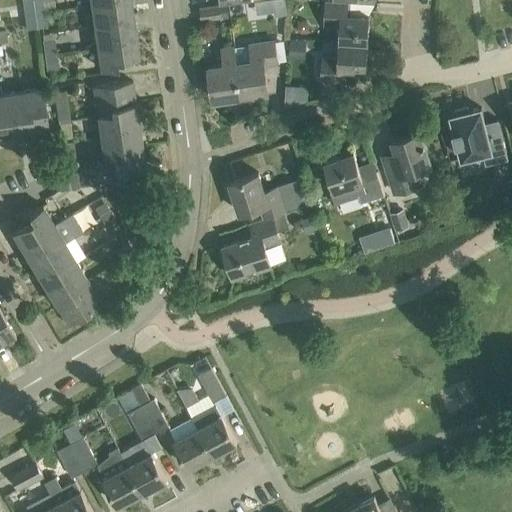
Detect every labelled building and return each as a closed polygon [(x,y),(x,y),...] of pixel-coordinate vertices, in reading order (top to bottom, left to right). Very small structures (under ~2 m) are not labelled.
[(33,0),(23,0),(25,12),(36,11),(33,0)] [(33,0),(36,11),(46,9),(44,0),(33,0)] [(108,0),(109,1),(91,3),(95,25),(112,22),(111,15),(133,12),(130,0),(108,0)] [(284,0),(272,0),(274,10),(275,15),(287,13),(284,0)] [(339,24),(338,40),(369,42),(370,14),(350,13),(351,1),(331,0),(329,0),(324,0),(323,23),(339,24)] [(222,16),(220,4),(200,6),(202,19),(222,16)] [(36,11),(38,26),(49,25),(46,9),(36,11)] [(38,26),(36,11),(25,12),(28,28),(38,26)] [(112,22),(95,25),(98,46),(115,43),(114,36),(136,33),(133,12),(111,15),(112,22)] [(115,43),(98,46),(101,68),(124,64),(123,57),(139,55),(136,33),(114,36),(115,43)] [(43,39),(45,54),(57,52),(55,37),(43,39)] [(236,61),(241,95),(269,91),(265,63),(278,61),(274,39),(250,43),(234,45),(236,61)] [(293,53),(307,54),(308,40),(293,40),(293,53)] [(369,42),(338,40),(337,57),(322,56),(321,79),(346,80),(347,68),(367,69),(369,42)] [(209,65),(214,99),(241,95),(236,61),(234,45),(222,47),(225,63),(209,65)] [(57,52),(45,54),(47,69),(59,67),(57,52)] [(132,79),(93,85),(97,114),(115,112),(114,105),(136,101),(132,79)] [(43,87),(21,90),(24,108),(31,107),(34,128),(49,126),(43,87)] [(56,90),(60,113),(71,111),(68,88),(56,90)] [(21,90),(0,93),(0,94),(2,111),(9,110),(13,131),(34,128),(31,107),(24,108),(21,90)] [(0,94),(0,133),(13,131),(9,110),(2,111),(0,94)] [(115,112),(97,114),(101,136),(118,133),(117,126),(139,123),(136,101),(114,105),(115,112)] [(456,113),(452,114),(456,129),(454,129),(457,142),(459,142),(463,156),(483,151),(486,163),(509,157),(499,118),(485,122),(481,106),(469,109),(468,106),(455,109),(456,113)] [(118,133),(101,136),(104,157),(121,154),(120,147),(142,144),(139,123),(117,126),(118,133)] [(397,152),(383,156),(394,191),(421,182),(416,168),(432,163),(421,130),(392,139),(397,152)] [(63,141),(66,156),(75,155),(73,140),(63,141)] [(121,154),(104,157),(107,179),(130,175),(129,168),(145,166),(142,144),(120,147),(121,154)] [(331,189),(335,202),(358,194),(361,202),(385,194),(377,170),(362,175),(354,152),(326,161),(335,188),(331,189)] [(77,171),(68,173),(70,188),(80,186),(77,171)] [(261,204),(265,216),(273,214),(288,209),(280,185),(265,190),(259,171),(230,181),(240,211),(261,204)] [(68,173),(58,174),(60,189),(70,188),(68,173)] [(96,206),(104,219),(115,212),(107,199),(96,206)] [(26,222),(13,230),(24,249),(43,238),(39,232),(54,223),(43,204),(23,216),(26,222)] [(394,212),(403,237),(414,233),(406,208),(394,212)] [(115,212),(104,219),(112,232),(123,225),(115,212)] [(273,214),(265,216),(250,221),(255,234),(224,244),(234,275),(275,262),(268,240),(281,236),(273,214)] [(304,218),(308,232),(320,227),(315,214),(304,218)] [(43,238),(24,249),(35,268),(54,256),(50,250),(65,241),(54,223),(39,232),(43,238)] [(54,256),(35,268),(46,286),(65,275),(61,269),(76,260),(85,255),(74,236),(65,241),(50,250),(54,256)] [(373,236),(361,239),(365,251),(376,247),(373,236)] [(129,242),(116,250),(121,258),(134,251),(129,242)] [(134,251),(121,258),(126,267),(139,259),(134,251)] [(65,275),(46,286),(57,305),(76,293),(72,287),(88,278),(76,260),(61,269),(65,275)] [(76,293),(57,305),(69,324),(103,303),(88,278),(72,287),(76,293)] [(0,306),(0,336),(2,340),(15,332),(0,306)] [(199,373),(210,393),(214,400),(227,393),(212,366),(199,373)] [(142,403),(151,399),(146,390),(138,394),(142,403)] [(187,405),(193,414),(198,425),(215,454),(238,441),(223,413),(222,413),(217,403),(216,403),(214,400),(210,393),(187,405)] [(155,396),(142,403),(157,430),(169,423),(155,396)] [(157,430),(142,403),(130,410),(144,437),(157,430)] [(198,425),(193,414),(169,427),(190,467),(215,454),(198,425)] [(84,433),(71,440),(86,468),(99,461),(84,433)] [(86,468),(71,440),(58,447),(73,475),(86,468)] [(144,491),(167,479),(152,450),(137,458),(130,446),(122,451),(144,491)] [(104,475),(119,504),(144,491),(122,451),(114,455),(116,458),(101,465),(106,474),(104,475)] [(12,473),(20,487),(44,475),(36,460),(12,473)] [(47,480),(63,511),(94,511),(76,478),(61,486),(56,475),(47,480)] [(63,511),(52,491),(29,503),(33,511),(63,511)] [(375,495),(351,508),(353,511),(399,511),(391,495),(378,502),(375,495)]
